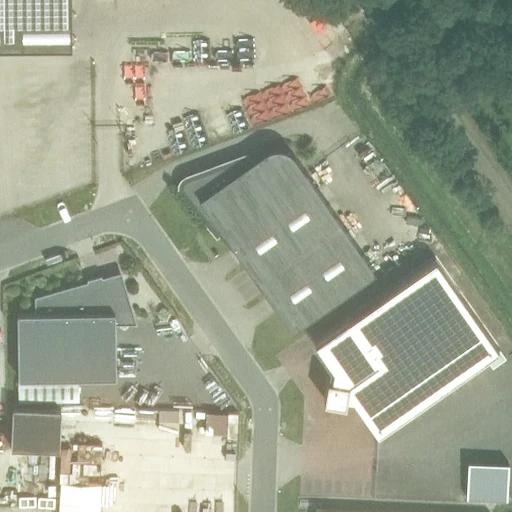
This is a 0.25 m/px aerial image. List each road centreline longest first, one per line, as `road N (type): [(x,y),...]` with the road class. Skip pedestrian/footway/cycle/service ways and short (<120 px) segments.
road 1 (unclassified): [(261,511),(265,408),(139,221),(113,216),(6,255)]
road 2 (unclassified): [(511,205),(369,0)]
